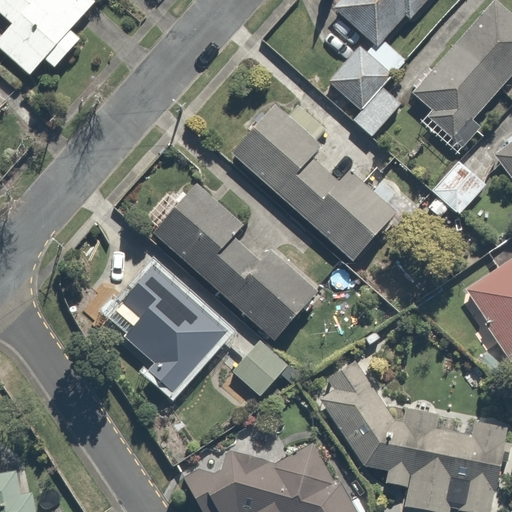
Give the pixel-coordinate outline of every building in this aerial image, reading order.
[(0,0),(0,12),(7,18),(0,26),(0,53),(23,71),(36,55),(51,66),(75,35),(69,30),(92,0),(0,0)] [(429,0),(342,0),(335,9),(378,48),(406,16),(411,21),(429,0)] [(511,15),(496,1),(457,46),(502,87),(511,76),(511,15)] [(413,94),(434,113),(430,118),(455,140),(502,87),(457,46),(413,94)] [(290,117),(277,105),(267,117),(263,114),(249,130),(253,133),(233,155),(294,209),(326,173),(312,160),(323,148),(316,142),(327,130),(299,106),(290,117)] [(511,143),(495,156),(511,178),(511,143)] [(462,159),(429,186),(452,215),(486,189),(462,159)] [(339,184),(326,173),(294,209),(354,262),(397,213),(350,172),(339,184)] [(246,227),(198,185),(188,196),(185,193),(171,209),(174,212),(155,234),(216,288),(243,257),(248,251),(234,239),(246,227)] [(261,263),(248,251),(243,257),(216,288),(276,341),(319,292),(272,251),(261,263)] [(511,261),(464,291),(506,360),(511,356),(511,261)] [(149,372),(174,394),(229,332),(155,267),(123,304),(142,320),(125,338),(155,365),(149,372)] [(255,343),(232,368),(261,395),(284,371),(255,343)] [(339,384),(316,398),(358,467),(384,468),(383,480),(404,481),(402,509),(446,511),(447,493),(456,493),(454,511),(490,511),(495,423),(468,422),(468,427),(444,426),(444,415),(401,413),(401,419),(393,418),(358,361),(334,376),(339,384)] [(0,511),(30,511),(21,455),(3,458),(0,439),(0,511)] [(233,448),(180,480),(198,511),(232,511),(235,511),(244,511),(345,511),(319,443),(261,465),(233,448)]
